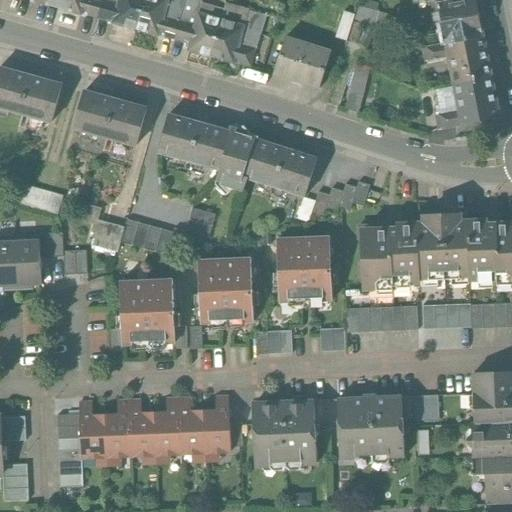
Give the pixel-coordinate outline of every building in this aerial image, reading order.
[(60,0),(36,0),(36,1),(36,2),(59,8),(60,0)] [(60,0),(59,8),(81,15),(81,14),(84,0),(60,0)] [(102,0),(84,0),(81,14),(97,18),(102,1),(102,0)] [(143,0),(102,0),(102,1),(118,5),(113,23),(113,24),(136,30),(143,0)] [(167,0),(143,0),(136,30),(158,36),(158,35),(163,17),(167,0)] [(465,0),(452,3),(438,6),(446,46),(483,38),(475,0),(465,0)] [(118,5),(102,1),(97,18),(113,23),(118,5)] [(360,3),(356,14),(342,10),(335,35),(352,40),(358,20),(374,24),(379,8),(360,3)] [(179,22),(174,40),(185,43),(190,44),(199,15),(182,10),(179,22)] [(221,21),(199,15),(190,44),(185,43),(183,50),(211,57),(221,21)] [(179,22),(163,17),(158,35),(174,40),(179,22)] [(243,28),(221,21),(211,57),(233,64),(234,63),(239,45),(243,28)] [(483,38),(446,46),(448,58),(454,85),(491,77),(483,38)] [(330,53),(286,39),(274,76),(319,90),(330,53)] [(239,45),(234,63),(250,67),(255,49),(239,45)] [(446,46),(423,50),(426,62),(448,58),(446,46)] [(61,86),(0,68),(0,108),(51,123),(61,86)] [(369,74),(355,70),(350,92),(364,95),(369,74)] [(491,77),(454,85),(459,113),(462,125),(499,118),(491,77)] [(146,110),(84,93),(74,129),(136,147),(146,110)] [(459,113),(437,117),(439,130),(462,125),(459,113)] [(230,133),(169,116),(159,153),(220,170),(231,134),(230,133)] [(243,129),(241,131),(230,128),(230,129),(231,129),(230,133),(231,134),(220,170),(217,182),(231,186),(231,187),(229,187),(229,188),(243,193),(247,179),(243,177),(255,141),(256,141),(256,139),(258,139),(258,138),(253,136),(243,127),(242,128),(243,129)] [(256,141),(255,141),(243,177),(247,179),(304,197),(316,160),(256,141)] [(370,186),(359,183),(357,189),(352,205),(364,208),(370,186)] [(357,189),(346,185),(343,192),(339,208),(350,212),(352,205),(357,189)] [(64,197),(24,186),(19,205),(58,216),(64,197)] [(330,196),(325,212),(337,215),(339,208),(343,192),(332,189),(330,196)] [(330,196),(319,193),(312,216),(323,219),(325,212),(330,196)] [(216,216),(193,209),(186,232),(209,239),(216,216)] [(460,216),(447,216),(447,214),(437,214),(437,217),(424,218),(424,224),(418,225),(420,275),(428,274),(429,279),(461,277),(460,273),(469,272),(467,222),(460,223),(460,216)] [(498,220),(486,220),(486,222),(467,222),(469,272),(469,279),(486,278),(486,280),(495,280),(495,282),(511,281),(511,224),(498,225),(498,220)] [(125,229),(98,221),(92,245),(118,253),(125,229)] [(398,224),(386,225),(387,230),(371,231),(371,227),(358,227),(359,239),(363,239),(364,261),(360,262),(360,277),(364,277),(365,290),(377,289),(377,287),(394,287),(394,285),(404,284),(404,282),(420,282),(420,275),(418,225),(398,226),(398,224)] [(186,232),(175,229),(168,252),(180,255),(186,232)] [(51,234),(39,235),(39,237),(40,259),(52,258),(51,234)] [(63,234),(51,234),(52,258),(64,258),(64,252),(63,234)] [(39,237),(16,238),(18,291),(33,290),(32,286),(41,286),(40,259),(39,237)] [(16,238),(0,238),(0,287),(4,287),(4,291),(18,291),(16,238)] [(329,238),(277,240),(279,274),(274,274),(274,287),(279,287),(280,303),(332,301),(331,285),(337,284),(336,272),(331,272),(329,238)] [(86,251),(64,252),(64,258),(65,276),(88,275),(86,251)] [(251,259),(199,262),(200,296),(195,296),(195,309),(201,309),(201,325),(254,323),(253,306),(258,306),(258,293),(252,293),(251,259)] [(172,281),(120,283),(122,317),(117,317),(117,330),(122,330),(123,346),(175,344),(175,328),(180,327),(179,315),(174,315),(172,281)] [(511,304),(470,306),(471,329),(471,330),(511,328),(511,304)] [(470,305),(423,307),(424,331),(471,329),(470,306),(470,305)] [(417,307),(346,310),(347,334),(418,331),(417,307)] [(180,327),(175,328),(175,344),(176,350),(188,350),(187,327),(180,327)] [(202,328),(190,328),(191,350),(203,350),(202,328)] [(344,329),(321,330),(321,353),(345,352),(344,329)] [(117,330),(110,330),(111,353),(123,352),(123,346),(122,330),(117,330)] [(292,332),(268,333),(269,355),(293,354),(292,332)] [(268,333),(256,333),(257,356),(269,355),(268,333)] [(511,372),(473,374),(475,424),(475,425),(511,423),(511,372)] [(376,396),(363,397),(364,399),(338,400),(338,401),(339,423),(340,460),(361,459),(361,453),(383,452),(383,458),(404,457),(403,419),(402,397),(376,398),(376,396)] [(218,416),(204,417),(206,454),(231,452),(231,448),(230,424),(229,397),(217,397),(218,416)] [(414,397),(402,397),(403,419),(415,419),(414,397)] [(438,397),(414,398),(415,422),(439,420),(438,397)] [(169,418),(155,419),(157,456),(181,455),(179,399),(168,400),(169,418)] [(204,417),(190,417),(190,399),(179,399),(181,455),(206,454),(204,417)] [(130,401),(119,401),(119,420),(106,421),(107,458),(132,457),(130,401)] [(155,419),(141,419),(140,401),(130,401),(132,457),(157,456),(155,419)] [(326,401),(314,401),(314,403),(315,423),(327,423),(326,401)] [(338,401),(326,401),(327,423),(339,423),(338,401)] [(273,405),(253,406),(254,434),(251,438),(255,441),(256,466),(262,466),(262,465),(276,465),(276,462),(286,461),(283,402),(273,403),(273,405)] [(314,403),(294,404),(294,402),(283,402),(286,461),(296,461),(297,464),(310,463),(310,464),(317,463),(316,439),(319,435),(315,431),(315,423),(314,403)] [(106,421),(92,422),(91,403),(80,403),(80,415),(81,427),(81,439),(82,451),(82,459),(107,458),(106,421)] [(80,415),(58,416),(58,428),(81,427),(80,415)] [(25,418),(1,419),(2,443),(26,441),(25,418)] [(511,423),(475,425),(475,424),(471,425),(473,459),(476,458),(511,456),(511,423)] [(242,424),(230,424),(231,448),(243,448),(242,424)] [(81,427),(58,428),(59,440),(81,439),(81,427)] [(416,429),(416,453),(429,453),(429,429),(416,429)] [(81,439),(59,440),(59,452),(82,451),(81,439)] [(82,451),(59,452),(60,464),(83,463),(82,459),(82,451)] [(511,456),(476,458),(477,476),(485,476),(486,492),(511,491),(511,456)] [(83,463),(60,464),(60,476),(83,475),(83,463)] [(27,465),(3,466),(4,475),(5,502),(29,501),(27,465)] [(83,475),(60,476),(61,488),(84,487),(83,475)] [(511,491),(486,492),(487,505),(511,504),(511,491)]
